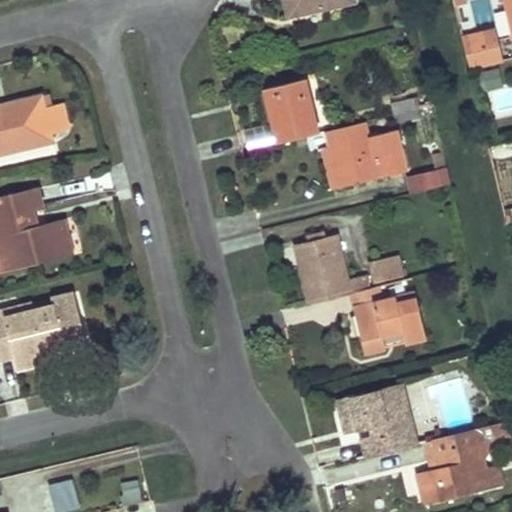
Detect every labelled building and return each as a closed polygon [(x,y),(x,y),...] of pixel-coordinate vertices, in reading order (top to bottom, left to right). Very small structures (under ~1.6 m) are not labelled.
[(355,0),(285,0),(289,14),(355,1),(355,0)] [(404,19),(397,21),(399,30),(406,29),(404,19)] [(496,29),(463,37),(470,67),(503,60),(496,29)] [(305,79),(267,88),(278,142),(317,132),(305,79)] [(40,96),(0,106),(0,153),(51,140),(49,134),(69,129),(63,104),(43,109),(40,96)] [(419,97),(407,100),(410,110),(421,108),(419,97)] [(407,100),(394,103),(397,114),(410,110),(407,100)] [(410,110),(397,114),(399,123),(424,117),(421,108),(410,110)] [(368,121),(326,130),(338,186),(409,171),(400,129),(371,135),(368,121)] [(448,169),(444,152),(436,154),(440,172),(448,169)] [(44,208),(40,188),(0,197),(0,254),(4,271),(73,254),(65,221),(39,227),(34,211),(44,208)] [(337,236),(298,245),(310,301),(350,292),(348,277),(337,236)] [(375,273),(377,281),(406,274),(401,255),(379,260),(375,273)] [(350,292),(371,287),(368,272),(348,277),(350,292)] [(371,287),(350,292),(364,350),(387,345),(384,333),(406,328),(409,340),(428,336),(418,292),(385,300),(382,284),(371,287)] [(90,351),(75,292),(53,298),(54,304),(36,309),(21,313),(19,306),(0,311),(0,363),(15,359),(65,347),(66,357),(90,351)] [(36,309),(34,302),(19,306),(21,313),(36,309)] [(66,357),(65,347),(15,359),(18,369),(66,357)] [(403,386),(339,401),(347,429),(373,423),(376,434),(363,438),(367,455),(416,443),(403,386)] [(507,421),(426,441),(432,470),(419,472),(426,503),(507,483),(503,468),(486,467),(485,460),(480,443),(500,439),(511,436),(507,421)] [(480,443),(485,460),(500,439),(480,443)] [(122,489),(126,506),(142,502),(138,485),(122,489)]
